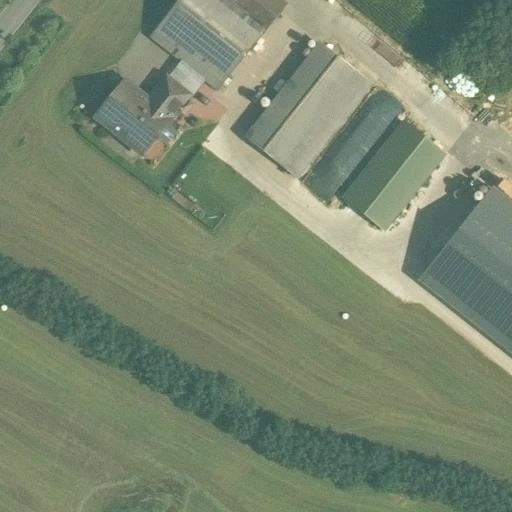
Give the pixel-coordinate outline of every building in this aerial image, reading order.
[(277,0),(181,0),(152,37),(218,90),(251,50),(286,7),(277,0)] [(321,45),(246,139),(297,178),(371,84),(321,45)] [(149,102),(125,83),(97,118),(142,154),(170,119),(170,118),(187,96),(167,80),(149,102)] [(404,123),(343,200),(384,232),(445,155),(404,123)] [(422,280),(511,351),(511,209),(491,193),(422,280)]
